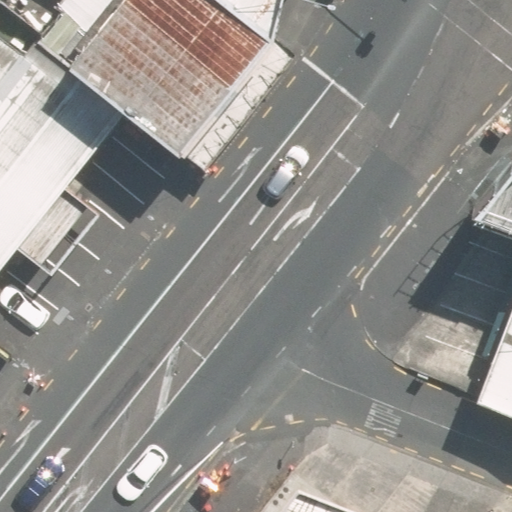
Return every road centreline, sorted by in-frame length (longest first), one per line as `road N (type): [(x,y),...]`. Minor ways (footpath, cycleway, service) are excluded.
road 1 (primary): [(454,0),(432,54),(373,138),(208,330)]
road 2 (unclassified): [(511,450),(208,330)]
road 3 (primary): [(208,330),(65,511)]
